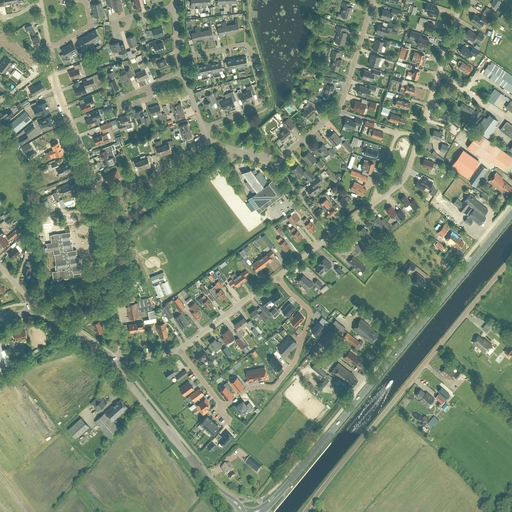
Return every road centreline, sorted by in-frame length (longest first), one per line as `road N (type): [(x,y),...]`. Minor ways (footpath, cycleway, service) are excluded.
road 1 (primary): [(261,509),(511,211)]
road 2 (unclassified): [(305,511),(511,256)]
road 3 (tertiary): [(241,511),(113,361)]
road 4 (residential): [(275,163),(338,107),(372,0)]
road 5 (residential): [(202,128),(262,103),(248,46),(177,58)]
road 6 (residential): [(222,403),(253,386),(272,387),(295,359),(309,313),(275,277)]
road 7 (unclassified): [(120,352),(95,193)]
road 8 (unclassified): [(95,193),(52,68)]
road 9 (residential): [(275,277),(378,199)]
road 10 (residential): [(95,193),(138,184),(206,139)]
road 11 (residential): [(179,349),(275,277)]
